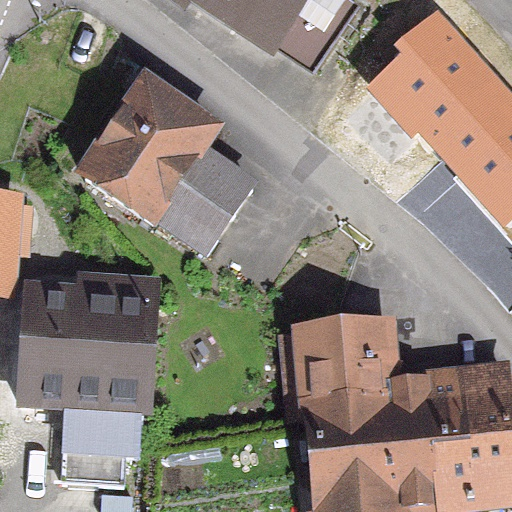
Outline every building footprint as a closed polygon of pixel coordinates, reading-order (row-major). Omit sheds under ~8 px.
[(191,0),(189,4),(267,57),(304,0),(191,0)] [(511,215),(511,97),(437,12),(401,44),(409,53),(371,86),(411,132),(420,123),(506,220),(511,215)] [(211,139),(142,92),(80,184),(149,230),(151,226),(203,261),(248,195),(197,160),(211,139)] [(21,301),(15,410),(62,413),(57,490),(120,494),(121,464),(137,465),(139,417),(148,418),(154,309),(21,301)] [(379,333),(327,337),(277,343),(281,385),(298,384),(300,409),(385,401),(384,387),(393,385),(390,336),(380,337),(379,333)] [(300,409),(298,384),(281,385),(285,428),(300,426),(309,511),(431,511),(424,457),(462,451),(456,393),(408,398),(385,401),(300,409)] [(486,511),(511,509),(511,461),(505,389),(456,393),(462,451),(424,457),(431,511),(486,511)]
